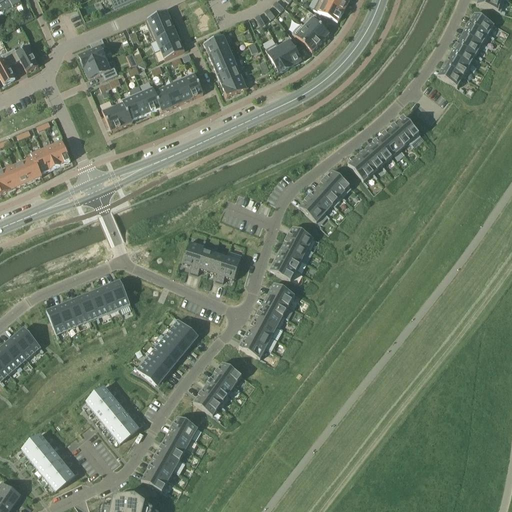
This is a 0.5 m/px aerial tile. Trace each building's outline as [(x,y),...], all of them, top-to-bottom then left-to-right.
[(0,0),(0,11),(4,10),(5,11),(12,7),(14,10),(16,9),(18,12),(23,10),(21,6),(18,0),(0,0)] [(113,0),(110,1),(115,12),(141,0),(113,0)] [(325,0),(324,3),(320,0),(319,1),(343,14),(349,3),(344,0),(325,0)] [(493,0),(478,0),(476,8),(498,14),(501,15),(504,3),(502,2),(493,0)] [(343,14),(319,1),(313,12),(337,25),(343,14)] [(279,6),(276,9),(281,14),(284,10),(279,6)] [(30,13),(23,16),(27,24),(34,20),(30,13)] [(171,24),(167,13),(145,23),(149,33),(171,24)] [(474,16),(468,27),(488,38),(494,28),(484,22),(474,16)] [(301,26),(321,45),(329,36),(311,19),(303,28),(301,26)] [(175,33),(175,32),(171,24),(149,33),(154,43),(175,34),(175,33)] [(321,45),(301,26),(292,35),(312,54),(321,45)] [(468,27),(462,37),(482,49),(481,49),(483,50),(490,39),(488,38),(468,27)] [(175,34),(154,43),(154,44),(156,43),(160,52),(180,44),(176,35),(175,34)] [(209,44),(204,47),(205,49),(205,50),(206,50),(209,58),(231,49),(226,37),(210,44),(209,44)] [(462,37),(456,47),(476,59),(481,49),(482,49),(462,37)] [(84,70),(107,60),(103,49),(105,49),(102,41),(90,47),(93,53),(79,59),(84,70)] [(301,63),(288,41),(278,47),(277,45),(276,46),(290,69),(301,63)] [(160,52),(165,62),(184,54),(182,49),(180,44),(160,52)] [(290,69),(276,46),(265,52),(279,76),(280,75),(285,73),(289,70),(290,69)] [(14,65),(20,62),(27,75),(38,69),(26,47),(16,53),(15,51),(8,54),(14,65)] [(456,47),(450,58),(469,70),(470,69),(476,59),(456,47)] [(213,68),(235,59),(231,49),(209,58),(213,68)] [(0,80),(4,88),(15,81),(8,69),(14,65),(8,54),(2,58),(3,60),(0,61),(0,80)] [(191,62),(189,56),(182,59),(184,64),(191,62)] [(450,58),(444,68),(463,80),(465,81),(472,70),(470,69),(469,70),(450,58)] [(217,76),(217,78),(239,68),(235,59),(213,68),(215,73),(216,74),(217,76)] [(89,82),(103,76),(105,82),(117,77),(114,70),(110,72),(105,62),(107,61),(107,60),(84,70),(84,71),(85,71),(89,82)] [(239,68),(217,78),(219,82),(220,83),(222,88),(243,78),(239,68)] [(444,68),(437,79),(457,91),(463,80),(444,68)] [(189,77),(183,80),(192,101),(203,96),(194,75),(189,77)] [(244,92),(245,92),(248,90),(243,78),(222,88),(222,89),(224,93),(224,94),(226,99),(227,100),(228,99),(227,99),(232,97),(233,97),(239,94),(240,94),(244,92)] [(182,105),(192,101),(183,80),(182,80),(183,82),(174,86),(182,105)] [(182,105),(174,86),(164,90),(163,88),(172,110),(182,105)] [(163,88),(154,92),(152,88),(151,89),(162,114),(172,110),(163,88)] [(151,115),(160,111),(162,114),(151,89),(141,93),(151,115)] [(141,93),(132,97),(141,119),(151,115),(141,93)] [(132,125),(132,123),(141,119),(132,97),(122,102),(132,125)] [(114,110),(113,107),(113,108),(122,129),(132,125),(122,102),(121,102),(123,106),(114,110)] [(113,108),(102,112),(111,134),(122,129),(113,108)] [(403,119),(394,127),(411,147),(420,139),(403,119)] [(394,127),(385,135),(400,153),(409,146),(410,148),(411,147),(394,127)] [(385,135),(375,143),(391,161),(400,153),(385,135)] [(70,163),(61,142),(51,146),(60,168),(70,163)] [(375,143),(366,151),(382,169),(391,161),(375,143)] [(41,151),(50,172),(60,168),(51,146),(41,151)] [(41,151),(31,155),(41,179),(42,179),(40,177),(50,172),(41,151)] [(366,151),(357,159),(373,177),(382,169),(366,151)] [(27,162),(23,164),(31,184),(41,179),(31,155),(30,155),(33,160),(28,162),(27,162)] [(357,159),(348,167),(363,185),(373,177),(357,159)] [(12,166),(22,188),(31,184),(23,164),(14,168),(13,166),(12,166)] [(12,192),(22,188),(12,166),(2,171),(12,192)] [(2,171),(0,171),(0,192),(2,196),(12,192),(2,171)] [(332,174),(324,183),(343,200),(351,191),(350,190),(332,174)] [(324,183),(315,192),(333,208),(333,209),(334,210),(343,200),(324,183)] [(315,192),(307,201),(325,217),(333,209),(333,208),(315,192)] [(307,201),(299,210),(317,226),(325,217),(307,201)] [(292,230),(287,241),(308,252),(314,241),(292,230)] [(287,241),(281,252),(302,263),(308,252),(287,241)] [(190,244),(183,266),(192,269),(190,275),(194,276),(202,251),(203,251),(204,249),(190,244)] [(202,251),(194,276),(198,277),(200,272),(208,275),(215,255),(203,251),(202,251)] [(281,252),(275,263),(296,274),(302,263),(281,252)] [(215,255),(208,275),(217,278),(215,283),(219,284),(227,259),(215,255)] [(227,259),(219,284),(223,285),(225,280),(234,283),(240,264),(227,259)] [(275,263),(269,273),(290,285),(296,274),(275,263)] [(121,285),(110,290),(119,312),(130,307),(121,285)] [(274,286),(268,297),(289,308),(295,298),(274,286)] [(110,290),(100,294),(109,316),(119,312),(110,290)] [(89,298),(84,300),(92,320),(97,319),(98,321),(109,316),(100,294),(89,298)] [(268,297),(262,308),(283,319),(289,308),(268,297)] [(79,302),(68,307),(77,327),(88,322),(92,320),(84,300),(79,302)] [(68,307),(58,311),(66,331),(77,327),(68,307)] [(262,308),(256,318),(277,330),(283,319),(262,308)] [(58,311),(47,316),(55,336),(66,331),(58,311)] [(256,318),(250,329),(272,341),(277,343),(283,333),(277,330),(256,318)] [(178,322),(170,332),(172,334),(172,333),(189,347),(196,338),(178,322)] [(250,329),(245,340),(266,351),(272,341),(250,329)] [(25,332),(11,344),(26,361),(25,361),(27,363),(36,355),(35,353),(40,349),(25,332)] [(165,341),(165,342),(182,356),(189,347),(172,333),(172,334),(168,338),(165,341)] [(163,340),(155,350),(157,351),(158,351),(174,364),(182,356),(165,342),(165,341),(163,340)] [(245,340),(239,351),(260,362),(266,351),(245,340)] [(11,344),(3,351),(17,368),(22,363),(25,361),(26,361),(11,344)] [(3,351),(0,353),(0,365),(8,375),(8,376),(9,378),(19,369),(17,368),(3,351)] [(151,359),(150,359),(167,373),(174,364),(158,351),(157,351),(152,357),(151,359)] [(143,369),(139,374),(155,388),(167,373),(150,359),(151,359),(149,357),(141,367),(143,369)] [(0,365),(0,382),(3,380),(8,376),(8,375),(0,365)] [(222,365),(215,375),(234,389),(242,379),(222,365)] [(215,375),(208,385),(227,399),(234,389),(215,375)] [(208,385),(200,395),(220,409),(220,410),(222,411),(229,400),(227,399),(208,385)] [(106,390),(96,398),(103,406),(112,398),(106,390)] [(200,395),(193,405),(213,419),(220,410),(220,409),(200,395)] [(96,398),(87,406),(93,414),(103,406),(96,398)] [(112,398),(103,406),(109,414),(119,406),(112,398)] [(103,406),(93,414),(100,422),(109,414),(103,406)] [(119,406),(109,414),(116,422),(126,414),(119,406)] [(109,414),(100,422),(106,430),(116,422),(109,414)] [(126,414),(116,422),(123,430),(132,422),(126,414)] [(177,420),(171,430),(192,442),(198,431),(177,420)] [(116,422),(106,430),(113,438),(123,430),(116,422)] [(132,422),(123,430),(129,438),(139,430),(132,422)] [(123,430),(113,438),(120,446),(129,438),(123,430)] [(171,430),(165,441),(186,453),(192,442),(171,430)] [(41,438),(32,445),(38,453),(48,446),(41,438)] [(165,441),(159,451),(180,463),(186,453),(165,441)] [(32,445),(22,453),(29,461),(38,453),(32,445)] [(48,446),(38,453),(45,461),(55,454),(48,446)] [(159,451),(153,462),(174,474),(180,463),(159,451)] [(38,453),(29,461),(35,469),(45,461),(38,453)] [(55,454),(45,461),(52,469),(61,462),(55,454)] [(45,461),(35,469),(42,477),(52,469),(45,461)] [(61,462),(52,469),(58,478),(68,470),(61,462)] [(153,462),(147,473),(168,484),(174,474),(153,462)] [(52,469),(42,477),(49,485),(58,478),(52,469)] [(68,470),(58,478),(65,486),(74,478),(68,470)] [(147,473),(141,483),(162,495),(168,484),(147,473)] [(58,478),(49,485),(55,493),(65,486),(58,478)] [(2,485),(0,487),(0,499),(14,509),(21,498),(2,485)] [(0,511),(11,511),(14,509),(0,499),(0,511)] [(152,511),(134,500),(105,504),(103,511),(152,511)]
